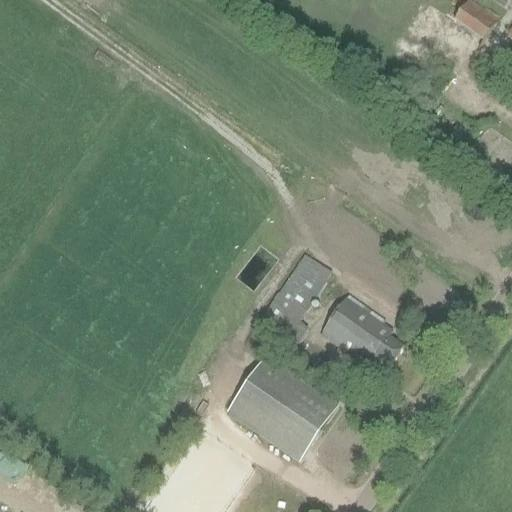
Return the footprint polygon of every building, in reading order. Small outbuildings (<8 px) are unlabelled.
[(471,1),(455,23),(485,43),(501,22),(471,1)] [(424,8),(409,29),(455,61),(470,41),(424,8)] [(332,276),(304,257),(279,295),(278,294),(254,329),(293,355),(308,333),(298,326),(332,276)] [(383,382),(406,351),(390,340),(394,335),(384,328),(387,324),(350,298),(321,339),(383,382)] [(266,359),(227,414),(300,465),(339,410),(266,359)] [(335,394),(345,402),(364,375),(354,368),(335,394)]
